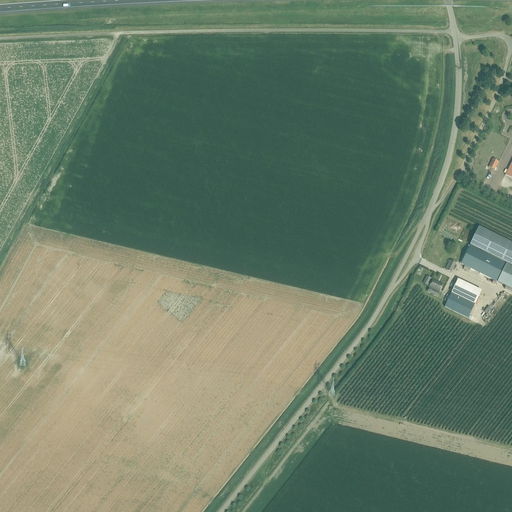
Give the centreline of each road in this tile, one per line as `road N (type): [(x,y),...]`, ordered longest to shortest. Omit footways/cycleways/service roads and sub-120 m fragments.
road 1 (unclassified): [(0,39),(455,34)]
road 2 (unclassified): [(223,511),(387,293)]
road 3 (unclassified): [(455,34),(500,36),(510,50),(476,140),(427,213)]
road 4 (unclassified): [(427,213),(458,116),(455,34)]
